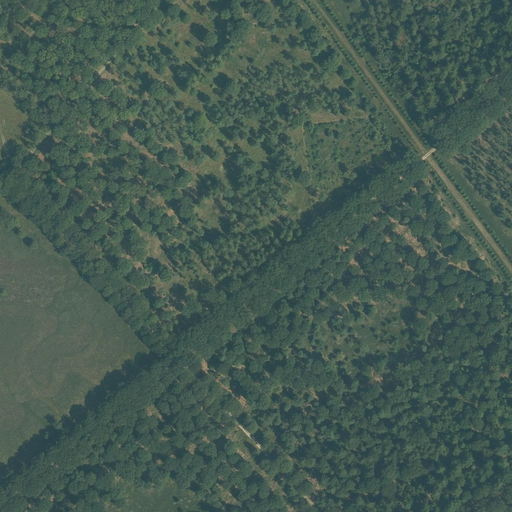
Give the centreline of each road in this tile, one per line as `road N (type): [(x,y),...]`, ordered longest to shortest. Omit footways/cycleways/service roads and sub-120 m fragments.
road 1 (track): [(0,510),(511,84)]
road 2 (track): [(8,176),(319,511)]
road 3 (unknown): [(313,0),(511,264)]
